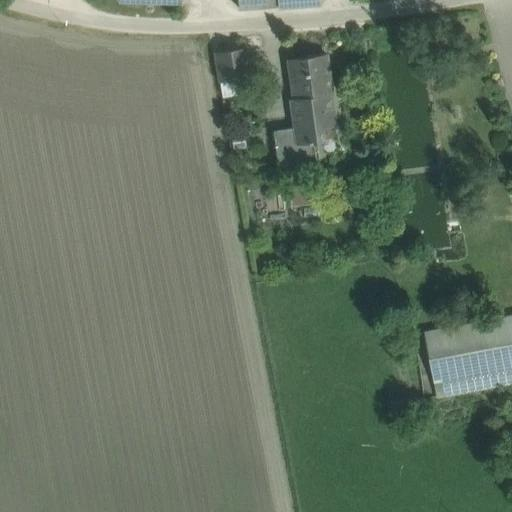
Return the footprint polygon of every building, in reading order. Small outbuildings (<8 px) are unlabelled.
[(238,0),(239,9),(281,6),(280,0),(238,0)] [(247,48),(215,54),(220,81),(251,76),(247,48)] [(326,54),(289,59),(294,98),(294,99),(329,94),(331,93),(326,54)] [(329,94),(294,99),(294,98),(292,98),(296,127),(311,125),(313,140),(322,138),(320,125),(333,123),(329,94)] [(296,127),(273,130),(279,171),(317,166),(313,140),(311,125),(296,127)] [(314,182),(292,183),(293,202),(315,201),(314,182)] [(511,317),(424,334),(433,381),(511,366),(511,317)] [(511,378),(511,366),(433,381),(435,393),(511,378)] [(404,399),(388,401),(393,425),(408,422),(404,399)]
